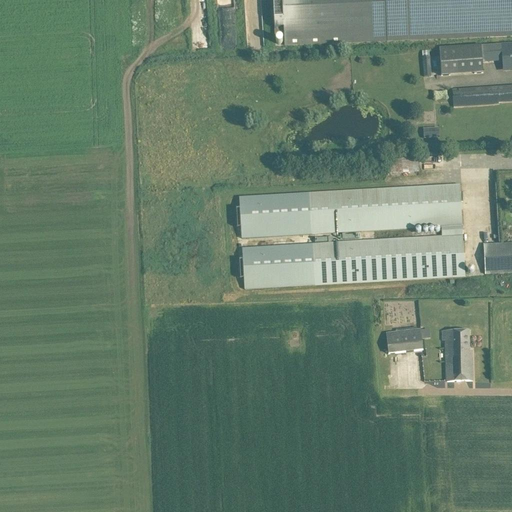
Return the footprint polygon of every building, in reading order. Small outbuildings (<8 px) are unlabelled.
[(511,0),(273,0),(275,37),(285,37),(285,47),(511,37),(511,0)] [(221,31),(222,45),(237,45),(236,31),(221,31)] [(511,43),(501,45),(502,60),(503,68),(503,73),(511,73),(511,70),(511,69),(511,43)] [(483,74),(481,45),(473,46),(475,74),(483,74)] [(448,48),(439,48),(441,77),(450,76),(448,48)] [(430,51),(422,52),(423,76),(431,76),(430,51)] [(454,109),(498,106),(498,103),(511,101),(511,86),(453,91),(454,109)] [(424,128),(425,139),(440,138),(439,128),(424,128)] [(386,162),(388,176),(418,173),(417,159),(386,162)] [(241,228),(241,240),(442,228),(442,237),(241,249),(242,260),(239,261),(240,280),(243,280),(244,290),(465,277),(460,185),(239,198),(240,211),(236,211),(237,229),(241,228)] [(511,243),(483,245),(485,276),(511,274),(511,243)] [(386,334),(389,355),(423,351),(421,330),(386,334)] [(443,332),(443,341),(446,341),(447,382),(473,382),(472,352),(468,352),(468,331),(443,332)]
